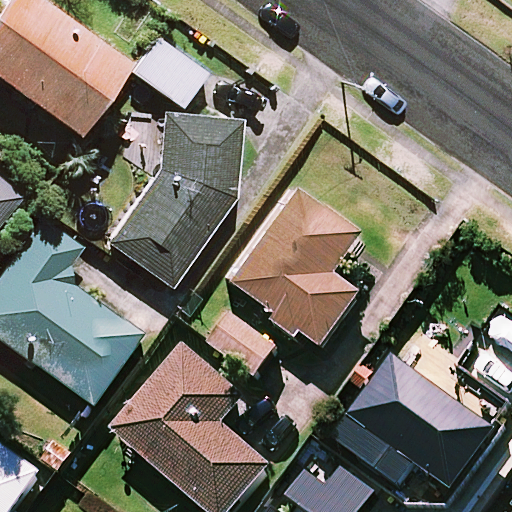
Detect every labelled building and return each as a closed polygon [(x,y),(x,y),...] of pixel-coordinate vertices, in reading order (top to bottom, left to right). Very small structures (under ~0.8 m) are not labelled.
[(122,61),(38,0),(0,0),(0,78),(71,131),(122,61)] [(200,71),(153,38),(129,71),(177,104),(200,71)] [(159,115),(131,113),(128,159),(157,161),(156,166),(101,241),(161,285),(234,186),(239,115),(160,110),(159,115)] [(0,214),(16,195),(0,182),(0,214)] [(364,242),(290,188),(222,280),(322,354),(362,301),(335,281),(364,242)] [(78,245),(36,216),(0,267),(0,341),(98,411),(146,342),(55,277),(78,245)] [(280,353),(233,320),(212,349),(258,382),(280,353)] [(220,387),(181,354),(109,438),(196,511),(228,511),(264,471),(217,431),(230,415),(211,398),(220,387)] [(487,436),(391,366),(348,425),(369,440),(352,463),(394,493),(410,470),(445,495),(487,436)] [(0,511),(23,511),(45,480),(0,448),(0,511)] [(110,511),(94,500),(84,511),(110,511)]
